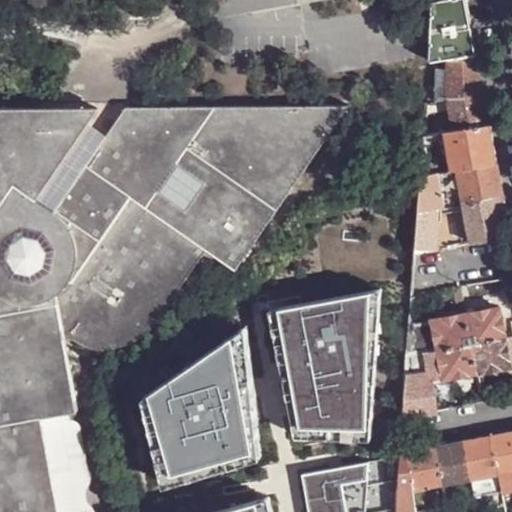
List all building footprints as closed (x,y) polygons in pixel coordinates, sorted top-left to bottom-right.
[(480,53),(470,0),(436,0),(433,60),(453,57),(480,53)] [(480,53),(453,57),(452,68),(451,98),(487,92),(480,53)] [(451,98),(452,68),(442,68),(442,100),(451,98)] [(432,84),(430,102),(440,101),(440,85),(439,85),(432,84)] [(494,124),(487,92),(451,98),(456,130),(494,124)] [(350,105),(0,107),(0,511),(24,511),(8,422),(42,415),(77,409),(64,338),(78,344),(96,345),(113,344),(129,338),(143,329),(155,316),(204,246),(236,268),(350,105)] [(501,161),(494,124),(456,130),(448,132),(455,169),(460,169),(501,161)] [(435,134),(428,136),(424,175),(431,173),(432,167),(435,134)] [(507,197),(501,161),(460,169),(466,203),(507,197)] [(439,165),(432,167),(431,173),(439,173),(440,172),(439,165)] [(422,195),(421,211),(442,208),(446,207),(439,173),(431,173),(424,175),(422,195)] [(511,224),(507,197),(466,203),(474,243),(511,236),(511,224)] [(442,208),(421,211),(418,252),(419,252),(440,249),(442,208)] [(400,295),(289,317),(304,427),(404,427),(400,295)] [(468,313),(474,343),(509,337),(502,307),(468,313)] [(474,343),(468,313),(419,322),(416,353),(434,350),(474,343)] [(511,336),(509,337),(474,343),(480,372),(511,366),(511,336)] [(416,353),(412,354),(409,393),(425,389),(424,382),(480,372),(474,343),(434,350),(416,353)] [(481,380),(486,402),(494,400),(489,379),(481,380)] [(425,389),(409,393),(407,417),(430,412),(425,389)] [(60,511),(42,415),(8,422),(24,511),(60,511)] [(511,432),(494,436),(501,473),(511,470),(511,432)] [(465,441),(473,477),(501,473),(494,436),(465,441)] [(465,441),(438,447),(445,483),(473,477),(465,441)] [(438,447),(409,452),(416,489),(445,483),(438,447)] [(377,452),(310,465),(320,511),(338,511),(387,502),(377,452)] [(416,489),(409,452),(404,452),(401,497),(405,496),(417,494),(416,489)] [(511,470),(501,473),(504,490),(511,488),(511,470)] [(504,490),(501,473),(473,477),(476,496),(504,490)]
